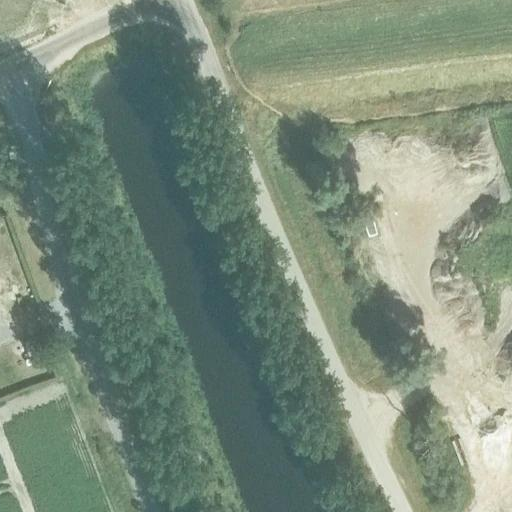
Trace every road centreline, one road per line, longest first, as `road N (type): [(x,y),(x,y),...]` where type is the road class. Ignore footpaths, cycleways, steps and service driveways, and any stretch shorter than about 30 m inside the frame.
road 1 (unclassified): [(396,511),(182,0)]
road 2 (unclassified): [(150,511),(71,311),(13,60)]
road 3 (unclassified): [(13,60),(156,0)]
